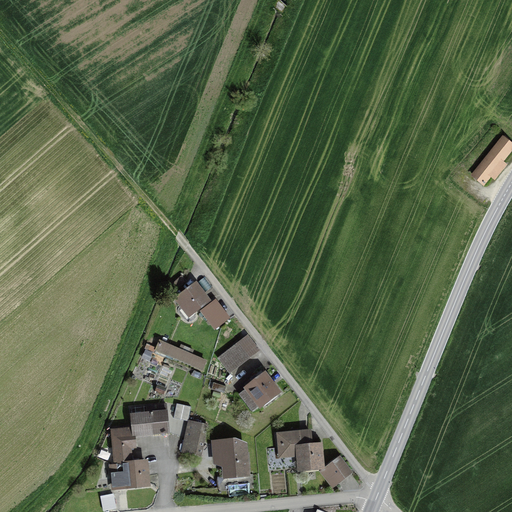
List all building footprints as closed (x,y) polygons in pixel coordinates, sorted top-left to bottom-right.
[(483,184),(511,149),(511,145),(508,141),(509,140),(505,136),(473,175),(483,184)] [(208,301),(195,284),(177,298),(184,307),(186,305),(192,313),(208,301)] [(215,302),(203,311),(215,327),(227,318),(215,302)] [(159,342),(156,349),(202,369),(205,362),(159,342)] [(240,344),(220,359),(230,371),(249,356),(240,344)] [(251,378),(254,383),(240,394),(253,411),(278,392),(263,373),(256,378),(254,375),(251,378)] [(226,387),(213,383),(211,389),(224,393),(226,387)] [(191,407),(177,403),(173,418),(188,421),(191,407)] [(134,434),(168,431),(166,404),(149,406),(150,413),(132,414),(133,428),(133,434),(134,434)] [(207,425),(189,421),(182,452),(200,456),(207,425)] [(113,430),(116,458),(130,457),(129,446),(135,445),(134,434),(133,434),(133,428),(113,430)] [(310,431),(278,434),(280,457),(299,455),(300,469),(322,467),(320,445),(311,446),(310,431)] [(248,475),(245,445),(235,440),(215,443),(216,456),(224,455),(225,477),(248,475)] [(131,463),(130,457),(116,458),(116,465),(111,465),(113,487),(147,484),(145,462),(131,463)] [(339,459),(322,472),(333,485),(350,473),(339,459)] [(113,494),(106,495),(109,509),(116,508),(113,494)]
